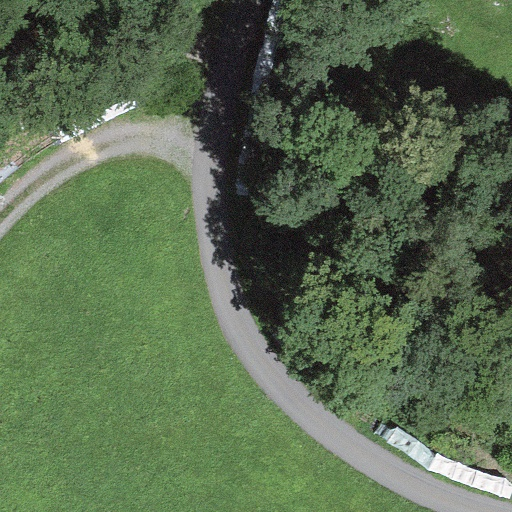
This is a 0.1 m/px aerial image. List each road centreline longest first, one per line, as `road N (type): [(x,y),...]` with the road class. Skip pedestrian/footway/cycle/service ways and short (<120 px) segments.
road 1 (residential): [(255,0),(212,139),(210,215),(227,299),(290,394),(393,479),(490,511)]
road 2 (track): [(0,224),(31,186),(99,141),(212,139)]
